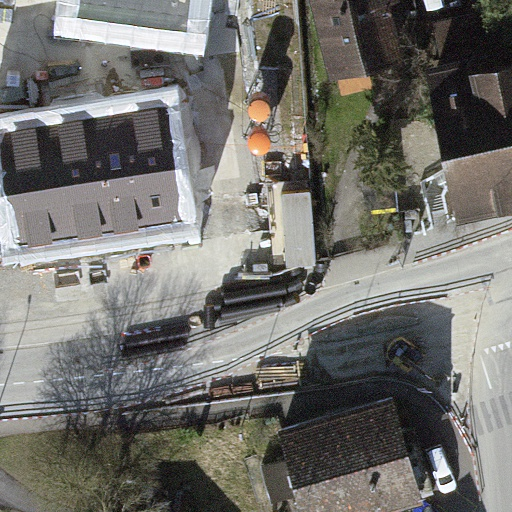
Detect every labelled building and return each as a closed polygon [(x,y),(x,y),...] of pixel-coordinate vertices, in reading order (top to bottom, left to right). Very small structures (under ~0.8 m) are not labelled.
[(68,0),(65,24),(198,42),(203,0),(68,0)] [(309,0),(328,74),(397,57),(382,0),(309,0)] [(511,189),(511,53),(439,68),(465,199),(511,189)] [(156,91),(0,115),(0,246),(176,220),(156,91)] [(378,397),(273,420),(293,511),(384,511),(403,508),(378,397)]
